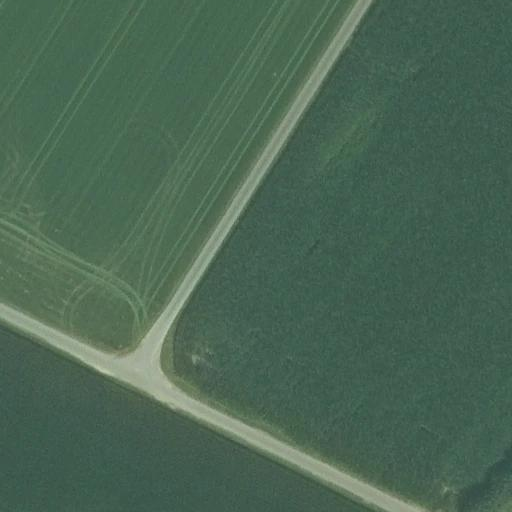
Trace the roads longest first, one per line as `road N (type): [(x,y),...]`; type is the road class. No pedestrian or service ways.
road 1 (unclassified): [(0,311),(404,511)]
road 2 (track): [(133,377),(362,0)]
